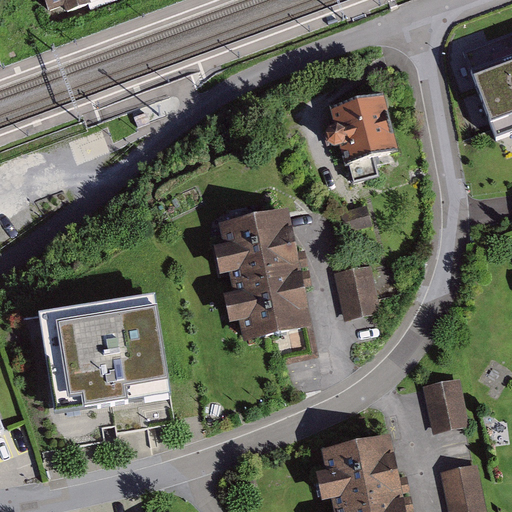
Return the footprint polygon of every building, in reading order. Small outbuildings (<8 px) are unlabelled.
[(39,0),(44,13),(83,0),(39,0)] [(511,62),(466,80),(493,153),(511,145),(511,62)] [(349,164),(397,153),(385,101),(336,113),(349,164)] [(287,208),(222,223),(247,332),(312,317),(287,208)] [(372,270),(337,277),(346,323),(380,317),(372,270)] [(159,287),(51,295),(59,401),(167,393),(159,287)] [(459,387),(428,393),(436,437),(467,431),(459,387)] [(400,511),(389,448),(324,460),(333,511),(400,511)] [(483,511),(475,474),(446,481),(452,511),(483,511)]
